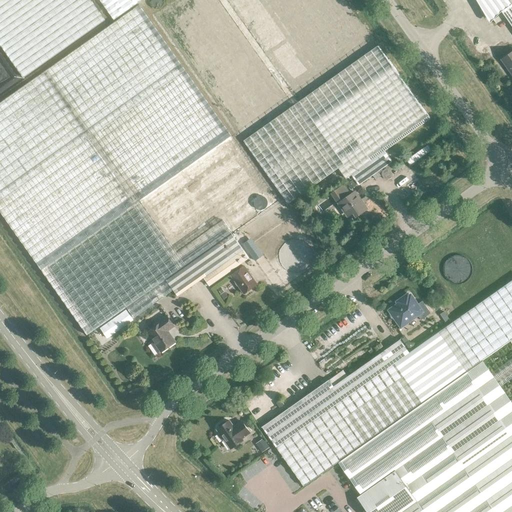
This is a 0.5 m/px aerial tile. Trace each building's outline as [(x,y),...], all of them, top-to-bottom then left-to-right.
[(105,20),(91,0),(0,0),(0,44),(23,78),(105,20)] [(98,0),(114,23),(146,0),(98,0)] [(344,180),(351,175),(359,185),(392,162),(385,152),(429,120),(344,0),(177,0),(155,16),(288,204),(336,170),(344,180)] [(511,0),(476,0),(477,0),(490,20),(501,12),(511,27),(511,0)] [(139,7),(0,104),(0,211),(88,336),(94,331),(127,308),(135,319),(174,291),(177,296),(203,278),(209,286),(248,259),(232,235),(277,202),(185,72),(139,7)] [(511,52),(501,60),(511,75),(511,52)] [(407,161),(410,165),(431,151),(428,146),(407,161)] [(354,180),(348,184),(352,189),(357,185),(354,180)] [(347,184),(339,190),(346,199),(343,202),(350,213),(358,207),(361,211),(369,206),(359,190),(354,194),(347,184)] [(257,284),(244,266),(231,276),(244,294),(257,284)] [(329,380),(262,427),(304,486),(341,460),(376,511),(377,511),(511,511),(511,435),(467,371),(509,342),(511,345),(511,280),(409,353),(400,340),(333,387),(329,380)] [(401,300),(402,301),(389,311),(390,312),(390,314),(390,316),(391,317),(392,318),(393,319),(395,319),(400,326),(410,319),(412,319),(418,316),(421,320),(431,313),(422,301),(417,305),(411,295),(409,296),(408,294),(400,300),(401,300)] [(444,312),(440,315),(446,323),(450,321),(444,312)] [(160,352),(175,342),(167,331),(174,326),(166,316),(159,321),(161,323),(147,333),(154,342),(148,346),(155,355),(160,352)] [(376,352),(383,347),(380,343),(373,348),(376,352)] [(242,439),(250,433),(242,422),(234,427),(229,421),(226,423),(225,421),(219,426),(220,427),(217,429),(219,433),(218,434),(222,441),(224,440),(231,449),(243,440),(242,439)] [(259,455),(269,448),(263,440),(253,447),(259,455)]
